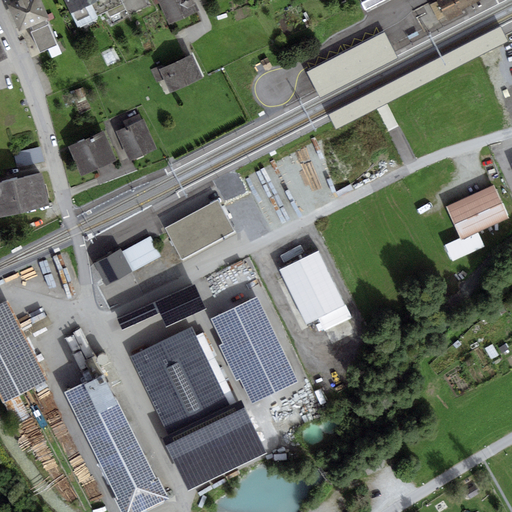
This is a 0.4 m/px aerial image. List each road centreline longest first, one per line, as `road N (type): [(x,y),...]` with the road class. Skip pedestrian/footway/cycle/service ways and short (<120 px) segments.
road 1 (residential): [(511,134),(426,161),(96,323)]
road 2 (residential): [(96,323),(80,242),(0,18)]
road 3 (residential): [(187,511),(96,323)]
road 4 (residential): [(391,511),(511,440)]
